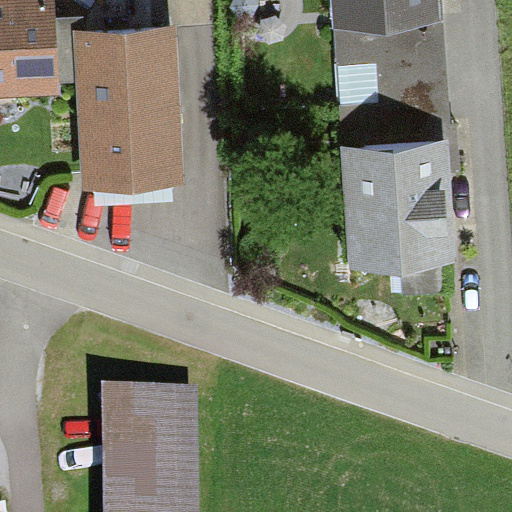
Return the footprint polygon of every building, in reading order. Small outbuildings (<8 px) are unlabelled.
[(58,0),(0,0),(0,109),(4,109),(4,94),(66,95),(65,79),(77,77),(73,24),(73,12),(59,12),(58,0)] [(444,0),(331,0),(333,18),(445,11),(444,0)] [(445,11),(333,18),(343,135),(452,129),(445,11)] [(181,22),(73,24),(77,77),(85,188),(186,179),(181,22)] [(452,129),(343,135),(351,263),(458,255),(452,129)] [(199,511),(198,387),(103,388),(104,511),(199,511)]
